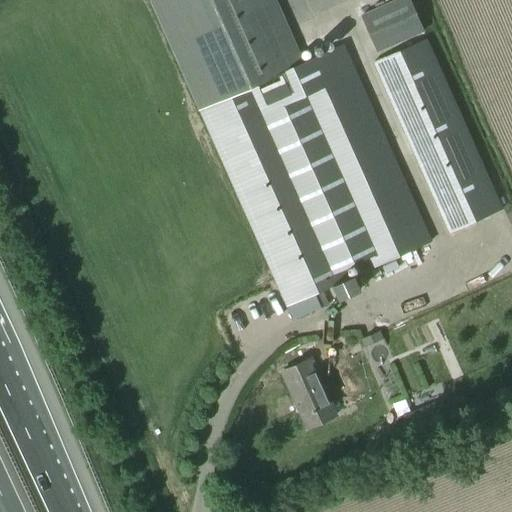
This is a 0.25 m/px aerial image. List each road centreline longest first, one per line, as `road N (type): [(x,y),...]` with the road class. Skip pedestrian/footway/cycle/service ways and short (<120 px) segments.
road 1 (unknown): [(444,264),(343,36),(341,22),(363,0)]
road 2 (motorway): [(62,511),(0,375)]
